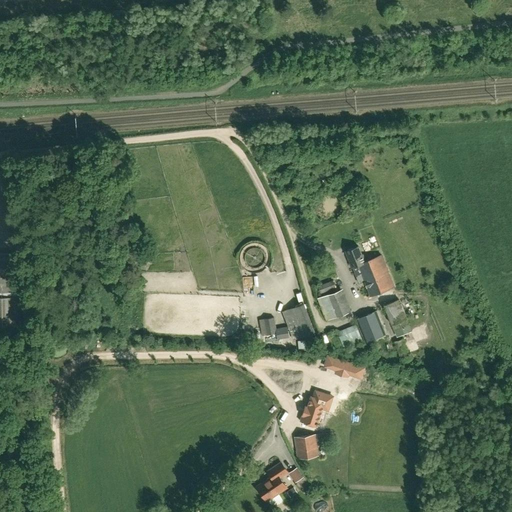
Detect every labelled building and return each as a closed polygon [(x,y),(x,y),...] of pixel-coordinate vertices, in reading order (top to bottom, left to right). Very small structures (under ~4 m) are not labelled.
[(324,183),(334,178),(329,171),(320,176),(324,183)] [(346,250),(352,267),(356,275),(361,273),(370,296),(393,286),(381,255),(365,261),(362,254),(361,254),(358,246),(346,250)] [(0,325),(21,325),(20,296),(19,254),(0,254),(0,325)] [(317,287),(320,295),(336,289),(333,281),(317,287)] [(317,299),(326,321),(345,313),(336,291),(317,299)] [(393,328),(408,322),(399,299),(384,305),(393,328)] [(283,311),(295,339),(314,331),(303,303),(283,311)] [(355,319),(365,342),(386,334),(377,310),(355,319)] [(262,336),(276,333),(273,317),(264,319),(259,319),(262,336)] [(337,330),(343,346),(362,339),(355,323),(337,330)] [(408,353),(403,338),(394,342),(399,356),(408,353)] [(336,370),(335,373),(347,377),(348,374),(360,377),(364,367),(339,360),(336,370)] [(306,402),(301,417),(318,422),(319,418),(322,411),(324,404),(326,396),(324,396),(326,390),(316,387),(315,393),(312,392),(309,402),(306,402)] [(327,444),(326,432),(314,434),(295,437),(298,458),(318,456),(316,445),(327,444)] [(268,472),(271,477),(258,487),(267,501),(287,487),(280,477),(288,472),(281,463),(268,472)] [(296,468),(290,472),(296,481),(302,477),(296,468)]
